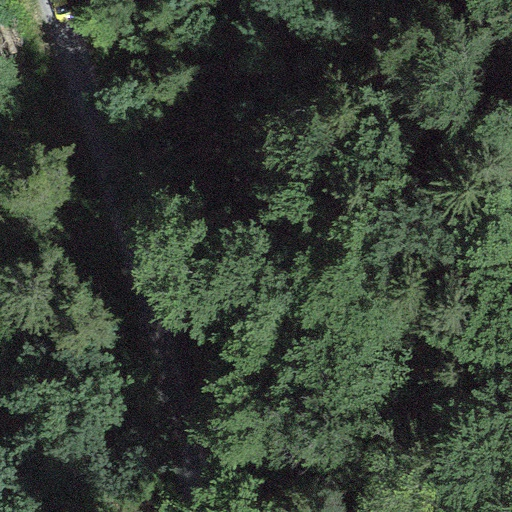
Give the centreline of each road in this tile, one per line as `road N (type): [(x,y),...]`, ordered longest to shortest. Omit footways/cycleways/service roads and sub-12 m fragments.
road 1 (track): [(55,0),(149,295)]
road 2 (track): [(149,295),(206,511)]
